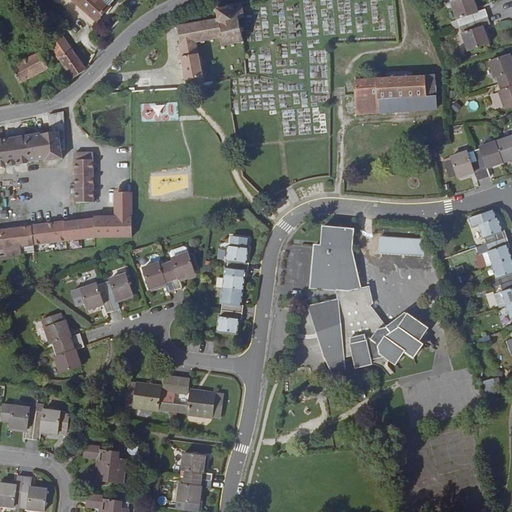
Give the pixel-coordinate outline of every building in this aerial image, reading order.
[(66,0),(67,0),(68,1),(94,25),(107,11),(107,10),(112,4),(107,0),(66,0)] [(455,21),(457,28),(486,18),(483,11),(475,14),(470,0),(462,0),(448,5),(454,22),(455,21)] [(181,58),(197,55),(195,43),(199,42),(200,44),(202,44),(202,42),(209,40),(210,42),(212,42),(212,40),(219,38),(221,49),(223,49),(223,47),(230,45),(230,48),(233,47),(233,45),(239,44),(240,45),(242,45),(240,33),(242,33),(241,30),(239,30),(237,21),(240,20),(239,18),(242,18),(240,5),(226,8),(226,10),(218,12),(218,9),(216,10),(216,12),(214,12),(214,15),(216,15),(217,21),(209,23),(208,21),(206,22),(206,23),(178,27),(178,25),(176,26),(176,28),(174,28),(175,30),(176,30),(179,45),(177,45),(178,47),(179,47),(181,58)] [(486,18),(457,28),(460,34),(458,35),(464,51),(485,44),(479,28),(488,25),(486,18)] [(42,26),(47,34),(53,30),(48,22),(42,26)] [(49,51),(71,83),(85,73),(57,36),(44,44),(46,47),(49,51)] [(41,55),(11,72),(14,80),(19,88),(48,72),(47,70),(53,67),(51,63),(52,63),(47,52),(49,51),(46,47),(39,51),(41,55)] [(197,55),(181,58),(180,59),(184,82),(185,82),(186,89),(193,88),(202,87),(197,55)] [(494,79),(496,85),(511,80),(511,68),(508,55),(487,62),(492,79),(494,79)] [(355,114),(438,111),(436,74),(354,77),(355,114)] [(135,80),(135,92),(156,91),(165,90),(165,86),(164,78),(135,80)] [(511,80),(496,85),(498,92),(496,92),(502,111),(511,107),(511,80)] [(39,136),(25,138),(29,162),(43,160),(44,162),(62,159),(61,151),(65,151),(65,149),(63,113),(46,116),(49,132),(48,133),(48,134),(45,135),(45,133),(39,134),(39,136)] [(0,165),(29,162),(25,138),(0,141),(0,165)] [(509,138),(494,144),(501,165),(511,160),(511,139),(510,140),(509,138)] [(478,151),(472,153),(481,180),(488,178),(485,170),(501,165),(494,144),(478,150),(478,151)] [(481,180),(472,153),(466,155),(465,154),(447,160),(454,181),(471,175),(474,183),(481,180)] [(74,154),(74,203),(92,204),(91,154),(74,154)] [(120,192),(112,192),(113,216),(92,217),(92,218),(62,222),(62,223),(65,242),(95,238),(130,237),(130,191),(120,192)] [(482,238),(485,246),(505,240),(502,232),(499,233),(495,219),(477,226),(481,239),(482,238)] [(65,242),(62,223),(62,222),(62,221),(29,226),(29,227),(0,230),(0,250),(14,248),(19,247),(20,255),(32,253),(32,246),(65,242)] [(392,336),(388,330),(368,307),(370,305),(367,288),(358,289),(349,251),(348,250),(349,230),(320,229),(319,247),(313,247),(310,291),(338,293),(337,301),(309,308),(314,317),(313,319),(313,321),(314,323),(329,349),(324,356),(328,360),(328,366),(330,368),(331,369),(333,371),(335,372),(338,371),(341,370),(343,369),(345,366),(345,363),(344,358),(354,356),(357,368),(391,361),(397,365),(405,353),(414,360),(424,346),(419,343),(400,330),(392,336)] [(427,240),(382,236),(381,252),(426,256),(427,240)] [(505,240),(485,246),(487,253),(486,254),(490,266),(509,260),(505,247),(507,247),(505,240)] [(14,248),(0,250),(0,257),(20,255),(19,247),(14,248)] [(174,263),(167,265),(176,293),(183,290),(181,284),(180,281),(195,275),(194,272),(198,270),(193,256),(189,258),(187,251),(183,249),(172,253),(172,256),(174,263)] [(227,269),(247,271),(248,265),(244,264),(246,251),(227,249),(225,262),(228,262),(227,269)] [(511,268),(509,260),(490,266),(495,280),(496,279),(499,286),(511,282),(511,268)] [(176,293),(167,265),(160,267),(159,266),(144,271),(151,291),(166,286),(167,289),(169,295),(176,293)] [(246,279),(247,271),(227,269),(226,277),(223,276),(221,290),(241,292),(243,279),(246,279)] [(197,279),(195,275),(180,281),(181,284),(197,279)] [(112,283),(104,285),(114,313),(121,311),(119,304),(118,301),(133,296),(126,276),(111,281),(112,283)] [(500,294),(504,307),(511,304),(511,282),(499,286),(501,293),(500,294)] [(114,313),(104,285),(98,288),(97,286),(82,291),(89,311),(104,306),(105,309),(107,315),(114,313)] [(239,308),(241,292),(221,290),(219,305),(222,305),(221,311),(242,314),(243,308),(239,308)] [(134,299),(133,296),(118,301),(119,304),(134,299)] [(104,306),(89,311),(90,314),(105,309),(104,306)] [(241,322),(242,314),(221,311),(220,319),(218,319),(216,332),(236,335),(238,321),(241,322)] [(406,314),(388,330),(392,336),(400,330),(419,343),(428,331),(406,314)] [(53,344),(55,350),(82,341),(80,335),(74,337),(70,338),(65,323),(62,324),(59,315),(42,321),(50,345),(53,344)] [(68,322),(65,323),(70,338),(74,337),(68,322)] [(82,341),(55,350),(58,357),(55,358),(60,374),(81,367),(75,351),(78,351),(84,349),(82,341)] [(75,351),(81,367),(83,366),(78,351),(75,351)] [(174,394),(176,378),(166,377),(164,388),(164,392),(174,394)] [(189,380),(176,378),(174,394),(187,395),(189,380)] [(485,393),(500,391),(498,378),(483,380),(485,393)] [(161,391),(151,389),(152,386),(130,384),(127,406),(135,407),(134,409),(158,412),(159,410),(165,411),(165,405),(167,405),(173,406),(174,394),(164,392),(164,393),(161,393),(161,391)] [(222,394),(200,392),(200,396),(190,395),(188,408),(181,407),(180,413),(187,414),(187,416),(188,416),(211,419),(211,416),(219,418),(222,394)] [(32,442),(36,414),(29,413),(29,410),(2,407),(0,423),(0,424),(10,426),(10,430),(27,432),(26,435),(25,442),(32,442)] [(43,415),(36,414),(32,442),(40,443),(40,437),(40,434),(57,436),(59,414),(44,412),(43,415)] [(118,444),(88,440),(87,447),(84,448),(83,459),(96,461),(94,482),(121,485),(124,462),(117,461),(118,444)] [(185,473),(184,480),(188,480),(212,484),(213,477),(206,476),(203,475),(205,459),(188,457),(185,457),(182,472),(185,473)] [(13,506),(20,507),(23,478),(16,477),(15,483),(15,487),(0,484),(0,506),(12,508),(13,506)] [(23,478),(20,507),(27,508),(27,510),(38,511),(43,511),(46,491),(29,488),(29,485),(30,479),(23,478)] [(187,504),(199,506),(201,491),(204,491),(211,491),(212,484),(188,480),(184,480),(183,487),(180,487),(178,503),(187,504)] [(101,497),(87,495),(85,508),(100,510),(99,511),(125,511),(126,511),(116,509),(116,502),(101,500),(101,497)]
